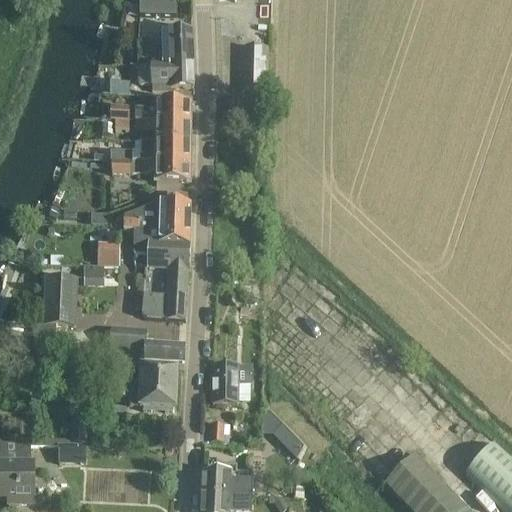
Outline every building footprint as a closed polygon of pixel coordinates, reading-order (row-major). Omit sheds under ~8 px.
[(176,4),(139,5),(140,19),(176,19),(176,4)] [(162,32),(163,67),(193,66),(192,31),(162,32)] [(239,50),(239,93),(268,94),(268,51),(239,50)] [(173,90),(174,90),(194,90),(193,66),(163,67),(163,69),(151,70),(152,95),(173,94),(173,90)] [(263,96),(249,99),(251,109),(266,105),(263,96)] [(229,125),(234,125),(248,126),(249,103),(231,102),(229,125)] [(190,105),(170,104),(157,104),(157,119),(150,118),(150,112),(135,112),(135,125),(137,125),(190,126),(190,105)] [(114,124),(116,124),(128,124),(130,124),(131,110),(114,109),(114,124)] [(128,134),(128,124),(116,124),(116,133),(128,134)] [(189,145),(190,126),(137,125),(137,134),(156,135),(155,145),(189,145)] [(114,155),(114,165),(189,165),(189,145),(155,145),(140,145),(140,156),(114,155)] [(189,165),(114,165),(111,165),(111,177),(146,178),(146,173),(155,173),(155,185),(189,185),(189,165)] [(153,209),(125,220),(124,234),(136,234),(140,234),(140,224),(190,226),(191,206),(187,206),(187,202),(184,198),(167,198),(168,206),(153,206),(153,209)] [(53,208),(49,217),(53,219),(52,220),(55,221),(60,211),(53,208)] [(64,213),(63,221),(76,222),(76,214),(64,213)] [(147,245),(149,245),(190,246),(190,226),(140,224),(140,234),(136,234),(136,256),(146,257),(147,245)] [(147,321),(186,324),(187,296),(183,296),(184,287),(188,287),(190,247),(189,247),(190,246),(158,246),(149,245),(147,268),(169,269),(167,298),(143,297),(144,281),(139,281),(135,312),(142,312),(142,317),(142,318),(143,319),(147,321)] [(99,269),(120,268),(119,247),(98,248),(99,269)] [(27,252),(25,263),(36,266),(39,255),(27,252)] [(258,268),(241,268),(242,277),(258,277),(258,268)] [(104,269),(84,270),(84,290),(104,290),(104,269)] [(33,328),(32,358),(56,359),(56,351),(57,329),(76,330),(77,306),(78,282),(58,281),(46,280),(44,328),(33,328)] [(145,362),(183,364),(184,346),(145,344),(145,333),(112,331),(111,349),(126,350),(126,352),(145,353),(145,362)] [(106,397),(125,399),(127,366),(107,365),(106,397)] [(213,369),(212,407),(236,408),(237,405),(237,389),(250,389),(252,389),(253,370),(238,370),(234,370),(213,369)] [(140,410),(156,411),(176,412),(178,372),(141,370),(141,384),(130,384),(129,408),(140,409),(140,410)] [(263,408),(261,445),(268,445),(269,423),(276,430),(271,435),(284,448),(293,438),(263,408)] [(111,410),(111,420),(125,421),(126,410),(111,410)] [(71,444),(85,444),(85,424),(71,424),(71,444)] [(223,448),(225,429),(212,428),(210,447),(223,448)] [(511,511),(511,461),(495,446),(465,478),(502,511),(511,511)] [(31,448),(11,449),(0,448),(0,502),(8,502),(8,508),(34,508),(34,466),(30,466),(30,450),(31,450),(31,448)] [(70,448),(57,448),(57,449),(57,467),(86,467),(86,448),(70,448)] [(465,511),(414,459),(400,473),(385,487),(408,511),(465,511)] [(202,475),(201,499),(252,502),(253,486),(247,486),(248,476),(236,475),(236,469),(228,468),(203,467),(203,470),(202,475)] [(307,483),(297,472),(293,502),(304,503),(307,483)] [(288,511),(280,497),(271,502),(277,511),(288,511)] [(200,511),(251,511),(252,502),(201,499),(200,511)]
